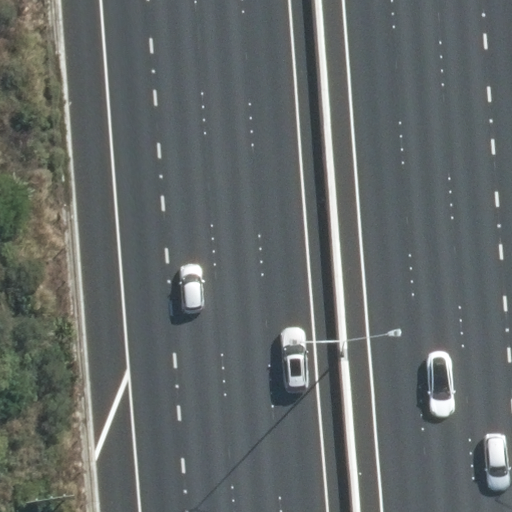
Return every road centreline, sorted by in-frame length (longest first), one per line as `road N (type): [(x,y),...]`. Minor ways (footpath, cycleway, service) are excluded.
road 1 (motorway): [(262,511),(225,0)]
road 2 (motorway): [(438,0),(470,511)]
